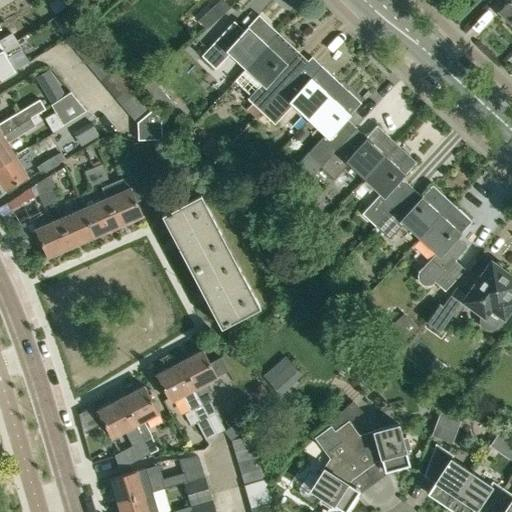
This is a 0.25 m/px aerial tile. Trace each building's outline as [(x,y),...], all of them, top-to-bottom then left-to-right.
[(53,0),(49,3),(55,13),(65,7),(62,2),(60,0),(53,0)] [(230,7),(223,0),(219,0),(198,19),(207,28),(230,7)] [(511,0),(507,0),(498,9),(511,22),(511,0)] [(67,12),(55,19),(63,32),(74,25),(67,12)] [(245,68),(278,32),(258,14),(244,30),(234,20),(201,55),(215,68),(230,53),(245,68)] [(66,39),(74,49),(91,35),(83,25),(66,39)] [(260,110),(297,71),(287,62),(298,51),(278,32),(245,68),(235,79),(251,94),(247,98),(260,110)] [(0,50),(2,49),(4,48),(6,47),(16,41),(12,33),(0,40),(0,50)] [(97,43),(91,35),(74,49),(81,57),(97,43)] [(4,48),(2,49),(0,50),(0,79),(1,78),(15,70),(7,56),(8,56),(21,48),(16,41),(6,47),(4,48)] [(97,43),(81,57),(87,65),(104,51),(97,43)] [(111,60),(104,51),(87,65),(95,74),(111,60)] [(111,60),(95,74),(101,81),(118,68),(111,60)] [(308,119),(341,84),(321,65),(307,81),(297,71),(260,110),(274,124),(293,104),(308,119)] [(125,76),(118,68),(101,81),(108,90),(125,76)] [(132,85),(125,76),(108,90),(116,98),(132,85)] [(161,107),(172,97),(154,77),(143,87),(161,107)] [(319,166),(356,127),(346,118),(361,102),(341,84),(308,119),(325,134),(306,154),(319,166)] [(132,85),(116,98),(123,107),(139,93),(132,85)] [(64,94),(65,94),(60,86),(46,95),(49,101),(50,102),(56,99),(64,94)] [(86,111),(74,97),(71,93),(51,105),(62,125),(86,111)] [(139,93),(123,107),(129,115),(146,101),(139,93)] [(0,136),(31,118),(30,117),(45,109),(39,99),(0,122),(0,136)] [(146,101),(129,115),(137,124),(153,110),(146,101)] [(0,165),(15,156),(7,143),(35,125),(45,109),(30,117),(31,118),(0,136),(0,165)] [(153,110),(137,124),(137,139),(161,139),(161,119),(153,110)] [(75,133),(83,146),(100,136),(92,122),(75,133)] [(363,178),(396,143),(377,125),(366,136),(356,127),(319,166),(333,179),(348,164),(363,178)] [(200,149),(215,162),(226,149),(211,136),(200,149)] [(375,226),(411,186),(402,177),(416,162),(396,143),(363,178),(380,194),(361,213),(375,226)] [(0,165),(0,181),(5,189),(27,176),(15,156),(0,165)] [(40,165),(45,173),(58,165),(53,157),(40,165)] [(93,168),(99,182),(108,178),(102,164),(93,168)] [(90,185),(99,182),(93,168),(84,171),(90,185)] [(42,180),(52,202),(61,198),(50,175),(42,180)] [(102,188),(106,197),(118,226),(143,215),(136,200),(142,197),(132,175),(102,188)] [(43,206),(52,202),(42,180),(34,185),(43,206)] [(419,238),(452,203),(432,184),(421,196),(411,186),(375,226),(389,238),(403,223),(419,238)] [(191,270),(230,249),(200,193),(161,213),(191,270)] [(106,197),(82,207),(94,236),(118,226),(106,197)] [(464,270),(454,261),(467,246),(457,237),(472,221),(452,203),(419,238),(435,253),(419,270),(418,275),(419,280),(421,282),(426,283),(431,282),(433,280),(445,290),(464,270)] [(71,246),(94,236),(82,207),(59,218),(71,246)] [(47,257),(71,246),(59,218),(35,228),(47,257)] [(230,249),(191,270),(221,326),(260,306),(230,249)] [(511,293),(511,276),(504,271),(504,270),(505,269),(505,267),(505,266),(504,265),(504,264),(503,263),(502,262),(501,262),(500,261),(499,261),(498,261),(497,262),(495,262),(494,263),(494,264),(491,262),(467,295),(455,287),(444,302),(439,298),(424,318),(437,327),(449,310),(454,314),(464,300),(484,314),(482,317),(482,320),(483,323),(484,325),(486,327),(489,328),(492,328),(495,326),(497,324),(503,316),(511,303),(511,298),(510,297),(511,293)] [(214,398),(206,382),(228,370),(222,358),(210,364),(202,349),(180,361),(218,434),(225,430),(210,400),(214,398)] [(278,394),(301,375),(284,355),(261,375),(278,394)] [(207,439),(218,434),(180,361),(156,374),(170,401),(182,395),(190,410),(194,408),(201,420),(198,422),(207,439)] [(249,390),(257,401),(268,392),(260,381),(249,390)] [(158,449),(143,420),(158,412),(144,385),(120,397),(150,453),(158,449)] [(129,464),(142,457),(150,453),(120,397),(97,410),(112,437),(125,430),(133,445),(114,454),(119,467),(129,464)] [(241,418),(224,431),(231,439),(247,426),(241,418)] [(335,431),(342,440),(364,469),(376,460),(381,458),(385,471),(409,464),(405,450),(410,449),(406,436),(402,437),(398,423),(373,430),(373,431),(358,435),(348,421),(335,431)] [(497,431),(489,444),(499,451),(507,438),(497,431)] [(252,434),(232,440),(235,450),(255,444),(252,434)] [(351,478),(364,469),(342,440),(329,450),(333,455),(324,467),(310,488),(322,496),(319,500),(331,508),(333,504),(345,511),(359,490),(348,483),(351,478)] [(447,506),(471,471),(451,458),(453,455),(436,443),(424,475),(434,481),(427,492),(447,506)] [(255,445),(235,451),(238,461),(258,456),(255,445)] [(258,456),(238,462),(241,473),(261,467),(258,456)] [(205,475),(200,461),(183,466),(185,472),(187,480),(205,475)] [(117,501),(152,491),(145,467),(111,477),(117,501)] [(261,467),(241,473),(244,484),(264,478),(261,467)] [(479,511),(487,511),(503,488),(492,481),(490,484),(471,471),(447,506),(456,511),(473,511),(475,509),(479,511)] [(160,489),(184,481),(187,480),(185,472),(157,480),(160,489)] [(191,505),(212,499),(205,475),(187,480),(184,481),(191,505)] [(248,496),(270,489),(266,478),(244,484),(248,496)] [(511,511),(511,493),(503,488),(487,511),(511,511)] [(251,507),(273,501),(270,489),(248,496),(251,507)] [(120,511),(158,511),(152,491),(117,501),(120,511)] [(192,511),(216,511),(212,499),(191,505),(192,511)] [(252,511),(275,511),(273,501),(251,507),(252,511)]
